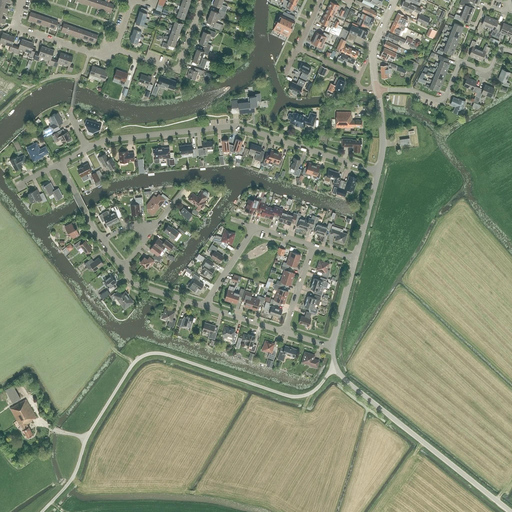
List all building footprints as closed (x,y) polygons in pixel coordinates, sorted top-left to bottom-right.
[(93,7),(97,8),(100,0),(99,0),(92,0),(91,6),(93,7)] [(101,9),(104,10),(107,2),(100,0),(97,8),(101,10),(101,9)] [(219,0),(214,0),(213,4),(220,7),(219,10),(226,12),(227,7),(222,5),(223,1),(219,0)] [(282,6),(286,8),(286,7),(293,10),(296,5),(289,1),(285,0),(283,0),(283,2),(284,2),(282,6)] [(365,12),(367,13),(368,11),(371,12),(372,10),(370,9),(371,6),(356,0),(355,0),(354,2),(360,5),(364,7),(362,11),(365,12)] [(465,6),(463,11),(472,15),(474,8),(467,5),(468,3),(461,0),(460,4),(465,6)] [(328,7),(336,10),(336,8),(337,9),(339,6),(338,5),(331,1),(328,7)] [(411,5),(404,1),(401,7),(412,12),(413,10),(415,10),(414,11),(420,14),(422,9),(412,4),(411,5)] [(107,2),(104,10),(107,11),(107,12),(111,13),(114,5),(107,2)] [(175,9),(187,13),(189,7),(177,3),(176,5),(180,6),(179,9),(175,8),(175,9)] [(336,10),(328,7),(326,12),(333,16),(336,10)] [(145,20),(149,22),(150,19),(146,18),(147,13),(148,10),(141,8),(140,11),(138,17),(145,19),(145,20)] [(185,19),(187,13),(175,9),(175,10),(178,12),(177,16),(185,19)] [(211,10),(209,16),(217,19),(221,20),(222,17),(224,17),(226,12),(219,10),(218,13),(211,10)] [(472,15),(463,11),(461,16),(456,14),(454,18),(461,21),(462,18),(469,21),(472,15)] [(32,21),(35,22),(38,14),(31,12),(28,20),(32,22),(32,21)] [(323,18),(330,21),(333,16),(326,12),(323,18)] [(360,17),(362,18),(366,20),(366,21),(372,24),(374,18),(362,13),(360,17)] [(398,13),(396,17),(394,22),(404,26),(407,19),(403,17),(404,16),(398,13)] [(38,24),(42,25),(44,17),(38,14),(35,22),(38,23),(38,24)] [(430,19),(420,14),(417,20),(427,25),(428,23),(430,19)] [(295,22),(280,15),(273,30),(288,37),(295,22)] [(209,16),(207,22),(214,25),(213,28),(219,30),(221,24),(216,22),(217,19),(209,16)] [(488,27),(492,18),(486,16),(483,23),(480,22),(477,29),(482,31),(484,26),(488,27)] [(46,26),(49,27),(51,19),(44,17),(42,25),(45,26),(46,26)] [(143,26),(147,28),(148,25),(144,24),(145,20),(145,19),(138,17),(134,29),(138,30),(140,24),(143,25),(143,26)] [(370,28),(372,24),(366,21),(366,20),(362,18),(360,17),(357,23),(358,24),(365,27),(365,26),(370,28)] [(330,21),(323,18),(321,23),(328,26),(329,27),(330,24),(329,23),(330,21)] [(498,21),(492,18),(488,27),(493,29),(491,34),(495,36),(498,29),(495,28),(498,21)] [(51,19),(49,27),(51,28),(55,30),(56,27),(57,24),(57,23),(58,21),(51,19)] [(173,27),(181,29),(183,24),(175,21),(176,20),(172,19),(171,21),(175,22),(173,26),(173,27)] [(394,22),(392,26),(390,31),(400,35),(402,31),(404,31),(405,28),(404,27),(404,26),(394,22)] [(71,26),(64,23),(61,32),(65,33),(65,32),(68,33),(71,26)] [(452,29),(461,33),(464,27),(455,23),(453,27),(449,26),(448,28),(452,30),(452,29)] [(501,31),(498,29),(495,36),(499,38),(501,33),(506,35),(510,26),(504,23),(501,31)] [(139,38),(143,40),(144,37),(140,36),(143,26),(143,25),(140,24),(138,30),(134,29),(132,35),(139,37),(139,38)] [(173,28),(171,31),(171,32),(179,35),(181,29),(173,27),(173,26),(169,24),(167,24),(166,26),(169,26),(173,28)] [(338,25),(335,24),(332,29),(327,27),(325,31),(338,37),(343,28),(338,25)] [(365,39),(368,32),(352,25),(349,31),(343,28),(339,37),(353,43),(356,35),(359,37),(360,36),(365,39)] [(71,35),(75,36),(77,28),(71,26),(68,33),(71,34),(71,35)] [(79,37),(82,38),(84,30),(77,28),(75,36),(78,38),(79,37)] [(171,34),(169,37),(169,38),(177,41),(179,35),(171,32),(171,31),(167,30),(165,29),(164,31),(167,32),(171,34)] [(452,29),(452,30),(451,33),(447,31),(446,34),(450,35),(459,38),(461,33),(452,29)] [(84,40),(88,41),(91,33),(84,30),(82,38),(84,39),(84,40)] [(201,37),(209,40),(210,36),(214,37),(216,32),(210,30),(209,33),(203,31),(201,37)] [(323,35),(316,32),(314,38),(324,42),(326,37),(328,38),(330,35),(324,32),(323,35)] [(6,44),(9,35),(3,33),(0,40),(0,45),(1,43),(6,44)] [(91,33),(88,41),(92,42),(95,43),(98,35),(91,33)] [(396,37),(389,33),(386,38),(397,44),(398,41),(404,44),(405,41),(396,36),(396,37)] [(15,37),(9,35),(6,44),(11,46),(9,51),(14,52),(16,46),(12,45),(15,37)] [(137,45),(141,47),(142,43),(138,42),(139,38),(139,37),(132,35),(130,41),(134,42),(133,44),(136,45),(136,46),(137,46),(137,45)] [(450,35),(448,38),(445,37),(444,39),(448,41),(448,40),(457,44),(459,38),(450,35)] [(169,38),(169,37),(165,36),(165,37),(163,36),(162,39),(164,40),(164,39),(168,40),(167,44),(163,42),(162,46),(168,48),(170,45),(175,46),(177,41),(169,38)] [(207,44),(209,40),(201,37),(199,43),(205,45),(204,48),(209,50),(211,45),(207,44)] [(318,46),(316,49),(322,52),(324,47),(322,46),(324,42),(314,38),(311,43),(318,46)] [(350,57),(355,60),(355,59),(356,58),(359,52),(344,45),(346,40),(341,38),(336,49),(341,51),(344,53),(345,53),(351,56),(351,57),(350,57)] [(19,47),(16,46),(14,52),(18,54),(20,49),(25,51),(28,41),(22,39),(19,47)] [(442,45),(445,46),(446,46),(455,49),(457,44),(448,40),(448,41),(446,44),(442,42),(442,45)] [(469,56),(476,58),(479,49),(474,47),(476,42),(472,40),(469,47),(472,48),(469,56)] [(34,43),(28,41),(25,51),(29,52),(28,57),(32,59),(35,52),(31,51),(34,43)] [(386,41),(384,45),(396,51),(399,52),(401,48),(398,47),(386,41)] [(45,58),(48,48),(42,46),(39,54),(36,53),(34,59),(38,61),(40,56),(45,58)] [(446,46),(445,46),(444,50),(440,48),(439,50),(438,50),(437,53),(442,55),(444,51),(452,55),(455,49),(446,46)] [(479,49),(476,58),(482,61),(485,54),(488,55),(490,48),(486,46),(484,51),(479,49)] [(54,50),(48,48),(45,58),(44,60),(49,61),(48,64),(52,66),(55,59),(51,58),(54,50)] [(208,55),(209,50),(204,48),(203,51),(197,49),(195,55),(202,58),(204,54),(208,55)] [(387,61),(388,57),(394,59),(397,54),(384,48),(382,53),(382,54),(380,58),(387,61)] [(64,64),(67,55),(61,53),(58,60),(55,59),(52,66),(57,67),(59,62),(64,64)] [(353,64),(355,60),(350,57),(351,57),(342,54),(341,57),(339,57),(337,60),(343,62),(344,60),(353,64)] [(73,57),(67,55),(64,64),(68,66),(67,71),(71,72),(74,66),(70,65),(73,57)] [(207,59),(202,58),(195,55),(193,61),(198,63),(197,66),(203,68),(207,59)] [(448,69),(450,63),(447,62),(449,59),(440,55),(439,56),(438,59),(441,60),(439,64),(436,62),(435,64),(438,66),(439,65),(448,69)] [(302,73),(300,76),(307,79),(308,76),(308,75),(312,67),(302,62),(299,69),(303,72),(303,73),(302,73)] [(436,71),(446,75),(448,69),(439,65),(438,66),(437,69),(433,68),(432,70),(436,72),(436,71)] [(108,71),(93,66),(90,74),(101,78),(101,79),(105,81),(108,71)] [(389,66),(381,66),(382,78),(389,78),(389,73),(391,73),(392,72),(392,69),(391,68),(389,68),(389,66)] [(327,69),(322,67),(318,74),(324,76),(327,69)] [(197,71),(190,69),(187,77),(195,80),(197,74),(201,75),(203,71),(198,69),(197,71)] [(508,86),(509,83),(506,82),(510,72),(502,69),(498,79),(503,81),(502,84),(508,86)] [(128,74),(117,70),(114,78),(113,80),(117,81),(118,79),(125,82),(124,86),(127,87),(130,80),(126,79),(128,74)] [(443,80),(446,75),(436,71),(436,72),(435,75),(431,73),(430,76),(434,77),(443,80)] [(152,77),(148,76),(148,77),(141,75),(139,81),(145,83),(145,84),(149,86),(147,89),(150,90),(152,85),(149,84),(152,77)] [(159,84),(158,86),(165,89),(165,86),(174,89),(177,82),(171,80),(171,81),(161,77),(159,84)] [(441,86),(443,80),(434,77),(433,80),(429,79),(428,81),(432,83),(432,82),(441,86)] [(476,93),(479,88),(474,86),(476,81),(467,77),(464,87),(472,90),(472,92),(476,93)] [(345,82),(339,79),(336,78),(333,85),(331,83),(326,94),(332,96),(335,89),(341,92),(345,82)] [(294,91),(293,93),(297,95),(298,93),(299,93),(302,87),(303,87),(305,82),(299,79),(297,84),(292,82),(289,89),(294,91)] [(439,92),(441,86),(432,82),(432,83),(430,86),(427,84),(426,87),(430,88),(439,92)] [(483,90),(479,88),(476,93),(477,93),(476,97),(480,98),(481,95),(481,94),(490,98),(494,88),(485,84),(483,90)] [(257,102),(260,102),(260,94),(255,94),(255,96),(249,97),(250,102),(238,103),(238,101),(234,101),(234,102),(231,102),(232,108),(238,107),(238,108),(239,108),(240,113),(254,111),(255,112),(253,107),(257,106),(257,102)] [(458,100),(454,98),(451,104),(456,106),(454,112),(460,115),(465,102),(459,99),(458,100)] [(293,114),(290,113),(289,114),(288,117),(288,119),(291,119),(290,123),(304,128),(305,124),(313,126),(317,115),(310,113),(308,118),(307,118),(308,117),(293,112),(293,114)] [(351,112),(336,112),(336,127),(351,127),(362,127),(362,120),(355,120),(355,121),(352,120),(352,117),(351,117),(351,112)] [(51,117),(49,118),(49,119),(50,121),(51,122),(53,121),(54,124),(51,125),(50,126),(50,127),(51,128),(44,131),(46,134),(47,136),(52,134),(52,133),(56,131),(60,129),(59,127),(58,125),(60,124),(63,123),(60,118),(58,113),(54,115),(51,117)] [(102,124),(86,119),(85,124),(88,131),(88,132),(89,134),(91,135),(93,134),(93,133),(100,129),(102,124)] [(58,132),(52,135),(55,142),(61,139),(63,143),(67,141),(68,142),(72,140),(68,132),(60,136),(58,132)] [(230,151),(229,151),(232,152),(235,153),(236,150),(239,151),(239,153),(242,154),(244,147),(241,146),(243,141),(236,139),(234,146),(229,144),(230,151)] [(352,139),(345,139),(344,146),(352,147),(352,146),(354,146),(354,151),(353,151),(353,152),(360,152),(360,147),(361,147),(362,147),(362,140),(352,140),(352,139)] [(229,151),(230,151),(229,144),(228,140),(222,141),(223,148),(219,148),(220,155),(224,154),(223,151),(225,151),(225,154),(229,153),(229,151)] [(213,141),(202,143),(203,148),(198,149),(199,156),(206,155),(206,150),(214,149),(213,141)] [(48,153),(45,147),(40,150),(36,143),(27,148),(34,161),(43,156),(43,155),(48,153)] [(262,147),(252,144),(249,152),(256,154),(257,154),(255,160),(261,162),(262,159),(264,152),(260,151),(262,147)] [(193,149),(192,145),(179,146),(180,154),(185,154),(185,155),(189,154),(188,153),(193,153),(193,157),(197,157),(196,149),(193,149)] [(170,158),(169,148),(164,148),(160,148),(160,149),(153,149),(154,159),(154,162),(160,162),(159,159),(170,158)] [(266,155),(263,165),(267,167),(268,163),(270,163),(270,161),(273,162),(276,152),(274,152),(274,151),(271,150),(270,155),(267,154),(266,155)] [(128,154),(127,152),(119,152),(120,156),(119,157),(119,159),(120,159),(120,162),(129,162),(128,161),(135,160),(134,153),(128,154)] [(276,152),(273,162),(276,163),(275,165),(281,167),(282,164),(283,161),(280,160),(282,153),(279,153),(276,152)] [(114,165),(111,158),(108,160),(105,154),(98,158),(101,163),(102,163),(104,166),(107,164),(109,167),(111,170),(116,167),(114,165)] [(27,161),(24,155),(18,158),(17,157),(16,158),(15,157),(15,158),(11,160),(11,161),(10,161),(12,164),(13,164),(16,171),(22,167),(21,164),(22,163),(23,163),(27,161)] [(298,168),(301,160),(294,158),(291,168),(295,169),(293,174),(299,176),(301,170),(298,168)] [(87,163),(83,166),(83,167),(78,170),(82,177),(83,177),(85,176),(85,175),(92,172),(87,163)] [(308,174),(311,174),(314,165),(312,164),(312,163),(309,163),(307,169),(304,168),(302,174),(308,176),(308,174)] [(314,165),(311,174),(314,175),(313,178),(319,180),(321,173),(318,172),(320,166),(317,165),(317,166),(314,165)] [(339,173),(329,170),(327,177),(326,176),(325,177),(324,180),(325,181),(329,182),(330,181),(331,178),(334,180),(332,184),(338,186),(340,178),(337,177),(339,173)] [(100,180),(96,172),(91,175),(95,182),(100,180)] [(355,183),(357,179),(350,176),(348,181),(346,187),(354,190),(356,183),(355,183)] [(46,183),(41,186),(44,190),(45,189),(48,196),(53,193),(57,200),(63,197),(58,188),(54,190),(50,183),(46,185),(46,183)] [(347,190),(339,188),(337,194),(345,196),(347,190)] [(40,195),(37,189),(29,194),(33,202),(37,200),(38,202),(41,200),(43,203),(47,200),(43,193),(40,195)] [(204,191),(203,193),(201,192),(198,197),(193,193),(188,199),(201,209),(205,203),(204,202),(207,197),(207,196),(209,195),(208,194),(205,191),(204,191)] [(161,197),(159,195),(157,199),(152,199),(147,205),(148,211),(153,214),(162,203),(165,200),(168,199),(168,198),(163,194),(161,197)] [(143,205),(142,197),(135,198),(136,204),(131,205),(132,215),(140,215),(140,214),(139,206),(143,205)] [(249,200),(245,210),(249,212),(252,213),(254,209),(258,210),(259,207),(261,200),(256,198),(254,201),(249,200)] [(266,217),(270,207),(266,206),(266,204),(261,202),(259,211),(262,212),(261,216),(266,217)] [(111,208),(113,212),(109,214),(114,223),(119,220),(116,215),(121,213),(117,205),(117,206),(114,208),(114,207),(111,208)] [(274,209),(270,207),(266,217),(272,219),(273,215),(277,216),(279,208),(275,206),(274,209)] [(192,214),(184,207),(180,212),(188,219),(192,214)] [(283,209),(279,208),(277,216),(280,218),(279,222),(284,223),(288,213),(282,212),(283,209)] [(105,221),(108,226),(114,223),(109,214),(108,211),(99,216),(102,222),(105,221)] [(296,220),(298,214),(294,213),(293,215),(288,213),(284,223),(290,225),(291,221),(295,222),(296,220)] [(302,229),(307,231),(309,226),(312,227),(313,224),(316,216),(312,215),(311,219),(309,218),(308,220),(305,220),(302,229)] [(319,218),(316,216),(313,224),(316,225),(314,233),(319,235),(322,225),(317,223),(319,218)] [(305,220),(300,218),(299,221),(298,223),(297,227),(302,229),(305,220)] [(75,229),(72,223),(65,227),(70,236),(71,235),(73,238),(80,235),(76,229),(75,229)] [(327,227),(322,225),(319,235),(324,236),(327,229),(330,230),(332,224),(329,223),(327,227)] [(174,229),(168,225),(164,232),(174,239),(179,233),(174,229)] [(187,230),(181,226),(178,230),(184,234),(187,230)] [(343,229),(332,226),(330,234),(333,235),(333,234),(336,235),(336,237),(335,240),(344,243),(347,234),(342,233),(343,230),(343,229)] [(233,233),(225,231),(223,238),(218,236),(217,238),(215,237),(213,240),(212,240),(220,246),(220,245),(219,245),(222,241),(231,244),(233,237),(234,237),(235,234),(233,233)] [(158,239),(154,244),(162,250),(164,252),(167,248),(169,250),(171,248),(173,249),(175,247),(166,240),(164,243),(158,239)] [(92,249),(85,241),(82,243),(80,241),(74,245),(76,248),(74,250),(75,252),(82,247),(87,254),(92,249)] [(154,244),(150,250),(156,254),(154,257),(159,261),(161,259),(160,258),(162,256),(161,256),(164,252),(162,251),(162,250),(154,244)] [(218,248),(212,244),(208,250),(213,253),(211,257),(219,262),(223,256),(216,252),(218,248)] [(289,257),(299,261),(301,255),(291,252),(289,257)] [(154,261),(149,257),(147,259),(145,257),(140,263),(146,267),(148,264),(150,266),(154,261)] [(290,264),(297,267),(299,261),(289,257),(287,263),(284,262),(282,266),(289,268),(290,264)] [(104,264),(99,258),(94,262),(91,259),(84,264),(89,270),(92,267),(95,271),(104,264)] [(203,270),(201,273),(205,276),(208,273),(211,275),(215,269),(212,267),(213,264),(211,263),(205,259),(202,264),(205,266),(203,269),(203,270)] [(326,270),(328,264),(320,261),(317,269),(324,272),(323,275),(328,277),(330,271),(326,270)] [(282,276),(293,279),(295,273),(287,271),(289,268),(282,266),(281,269),(284,270),(282,276)] [(110,273),(103,278),(110,287),(108,289),(110,292),(116,287),(113,285),(116,282),(110,273)] [(200,278),(194,274),(192,277),(195,279),(192,284),(190,283),(187,287),(195,292),(198,288),(200,290),(204,284),(198,280),(200,278)] [(291,285),(293,279),(282,276),(281,282),(277,281),(276,284),(282,286),(284,283),(291,285)] [(325,288),(327,288),(328,283),(326,282),(327,279),(321,277),(320,280),(314,278),(312,283),(325,288)] [(325,289),(325,288),(312,283),(310,289),(316,290),(315,293),(321,295),(323,292),(325,289)] [(286,298),(288,292),(281,289),(282,286),(275,284),(274,287),(276,288),(275,289),(278,290),(276,294),(286,298)] [(234,292),(231,302),(236,304),(239,296),(242,297),(244,290),(241,289),(239,293),(234,292)] [(225,300),(231,302),(234,292),(228,290),(225,300)] [(122,294),(120,291),(116,294),(115,293),(110,296),(114,301),(117,298),(125,309),(133,302),(125,291),(122,294)] [(246,303),(245,306),(251,308),(254,298),(251,297),(252,293),(245,291),(242,301),(246,303)] [(286,298),(276,294),(274,300),(271,299),(270,302),(276,304),(277,301),(284,303),(286,298)] [(308,296),(306,301),(315,304),(319,306),(320,301),(320,300),(321,297),(315,295),(314,298),(308,296)] [(254,298),(251,308),(256,310),(259,303),(263,304),(265,298),(258,296),(257,299),(254,298)] [(315,304),(306,301),(304,306),(310,308),(309,312),(317,314),(318,309),(314,307),(315,304)] [(280,317),(282,310),(272,306),(269,305),(270,303),(266,302),(264,308),(268,310),(268,308),(271,309),(269,314),(280,317)] [(175,312),(165,309),(163,315),(162,319),(166,320),(169,321),(168,326),(173,328),(176,321),(172,320),(175,312)] [(305,317),(301,316),(299,323),(309,327),(311,319),(310,319),(312,313),(307,311),(305,317)] [(196,319),(187,316),(187,317),(184,317),(183,320),(180,319),(177,326),(181,327),(182,326),(186,327),(186,326),(191,327),(192,322),(194,322),(195,319),(196,319)] [(213,332),(215,326),(205,323),(202,331),(209,333),(208,337),(215,340),(217,333),(213,332)] [(235,330),(225,327),(222,334),(223,335),(223,336),(223,337),(226,338),(227,337),(228,336),(233,338),(232,340),(235,341),(237,334),(234,333),(235,330)] [(255,336),(248,334),(248,336),(244,334),(242,339),(246,341),(245,344),(250,345),(248,350),(254,352),(256,345),(253,344),(255,336)] [(272,352),(275,344),(265,341),(263,347),(263,346),(262,351),(266,352),(266,351),(269,352),(268,358),(274,360),(276,353),(272,352)] [(297,349),(285,346),(283,353),(279,352),(277,359),(284,361),(286,355),(291,356),(290,357),(294,358),(297,349)] [(315,355),(305,352),(302,362),(311,365),(311,366),(317,368),(319,361),(314,359),(315,355)] [(20,399),(15,389),(7,393),(13,403),(20,399)] [(32,420),(37,417),(26,399),(10,408),(19,424),(20,424),(23,430),(27,438),(33,434),(29,427),(27,424),(33,421),(32,420)]
